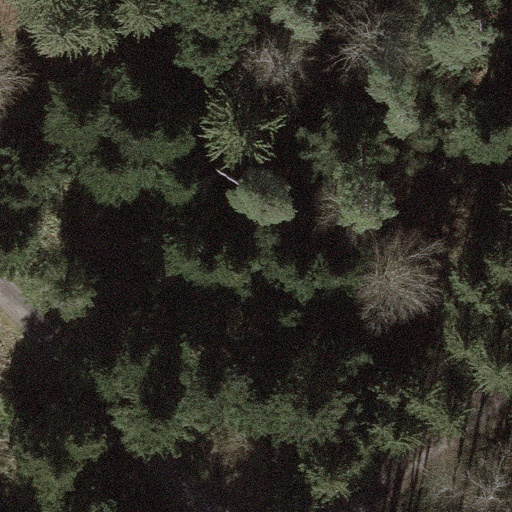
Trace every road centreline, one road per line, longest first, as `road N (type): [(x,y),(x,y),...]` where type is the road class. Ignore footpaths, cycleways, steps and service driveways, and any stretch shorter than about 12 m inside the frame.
road 1 (track): [(207,511),(0,300)]
road 2 (track): [(340,511),(511,397)]
